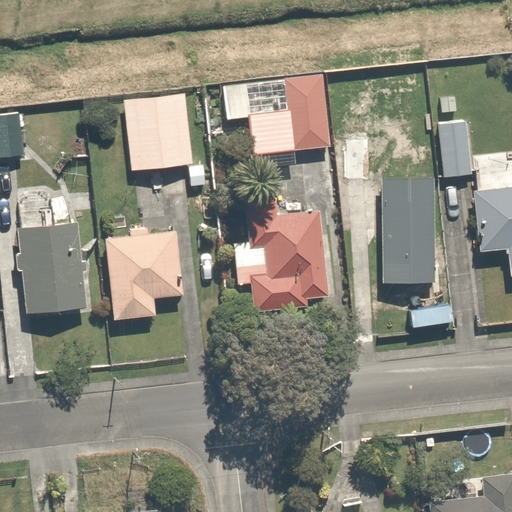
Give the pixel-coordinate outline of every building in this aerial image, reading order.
[(248,119),(249,158),(322,157),(320,79),(279,80),(280,119),(248,119)] [(191,98),(123,102),(127,174),(195,170),(191,98)] [(371,183),(371,115),(344,115),(343,183),(371,183)] [(24,122),(0,123),(0,160),(0,163),(26,161),(24,122)] [(470,137),(441,137),(442,183),(470,182),(470,137)] [(425,187),(372,188),(373,291),(426,291),(425,187)] [(326,293),(316,209),(275,213),(273,192),(244,195),(249,243),(263,242),(266,270),(248,272),(252,310),(304,304),(303,296),(326,293)] [(511,283),(511,193),(470,198),(477,259),(502,256),(505,284),(511,283)] [(79,261),(75,220),(17,226),(25,310),(83,304),(80,269),(85,269),(84,260),(79,261)] [(180,293),(174,229),(104,236),(112,316),(153,312),(152,296),(180,293)] [(511,511),(511,493),(511,484),(475,485),(475,509),(426,510),(425,511),(511,511)]
